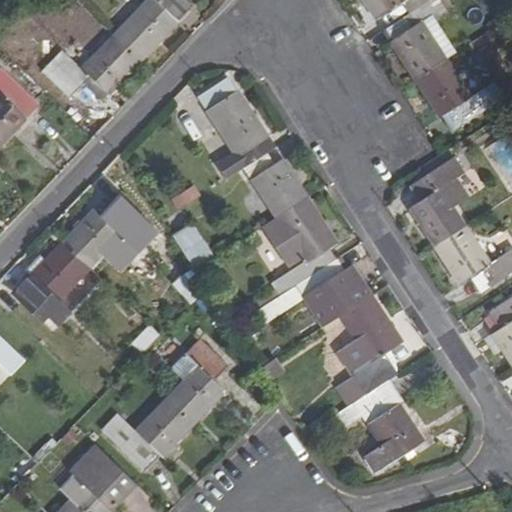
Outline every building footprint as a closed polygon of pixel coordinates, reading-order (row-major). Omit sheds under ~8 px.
[(151,0),(115,38),(141,62),(193,7),(185,0),(151,0)] [(431,1),(432,0),(366,0),(379,21),(403,5),(410,15),(431,1)] [(438,13),(431,1),(410,15),(417,26),(394,42),(418,80),(448,59),(423,22),(438,13)] [(410,15),(386,30),(394,42),(417,26),(410,15)] [(104,101),(141,62),(115,38),(85,70),(65,51),(55,61),(81,87),(85,83),(104,101)] [(473,98),(448,59),(418,80),(442,118),(444,117),(454,133),(498,104),(488,88),(473,98)] [(0,94),(1,95),(0,96),(0,148),(38,109),(4,76),(0,80),(0,94)] [(219,166),(229,182),(248,170),(252,167),(245,154),(269,138),(231,81),(202,100),(237,155),(219,166)] [(511,138),(507,131),(481,147),(508,189),(511,187),(511,138)] [(245,154),(252,167),(277,150),(269,138),(245,154)] [(255,181),(279,218),(308,198),(284,162),(277,150),(252,167),(248,170),(255,181)] [(413,208),(438,245),(467,226),(455,208),(443,189),(456,180),(465,174),(457,162),(429,180),(437,192),(425,200),(413,208)] [(429,180),(417,187),(425,200),(437,192),(429,180)] [(469,199),(456,180),(443,189),(455,208),(469,199)] [(178,208),(202,197),(195,184),(171,196),(178,208)] [(97,211),(66,245),(92,269),(123,237),(137,250),(147,240),(138,231),(148,220),(124,198),(104,218),(97,211)] [(276,287),(282,297),(301,284),(339,258),(332,248),(339,244),(308,198),(279,218),(263,229),(294,275),(276,287)] [(194,225),(174,238),(197,273),(216,259),(194,225)] [(511,252),(492,265),(467,226),(438,245),(462,284),(488,268),(497,280),(511,270),(511,252)] [(60,301),(92,269),(66,245),(48,264),(35,277),(20,295),(58,331),(73,314),(60,301)] [(141,256),(127,270),(141,285),(156,270),(141,256)] [(325,286),(343,316),(373,296),(353,267),(347,270),(339,258),(301,284),(309,296),(325,286)] [(30,273),(35,277),(48,264),(44,259),(30,273)] [(170,283),(190,303),(200,292),(180,273),(170,283)] [(355,377),(367,396),(391,381),(399,375),(387,355),(404,343),(373,296),(343,316),(360,343),(374,364),(355,377)] [(511,305),(493,317),(502,330),(495,335),(511,361),(511,305)] [(0,364),(1,364),(14,376),(23,367),(0,343),(0,364)] [(341,355),(355,377),(374,364),(360,343),(341,355)] [(200,369),(168,401),(194,427),(225,394),(206,376),(216,366),(197,346),(187,356),(200,369)] [(404,402),(391,381),(367,396),(355,404),(384,449),(368,459),(378,475),(426,445),(400,405),(404,402)] [(163,459),(194,427),(168,401),(135,434),(118,417),(109,427),(136,453),(146,443),(163,459)] [(72,500),(60,511),(110,511),(137,485),(99,448),(73,473),(76,477),(63,490),(72,500)]
